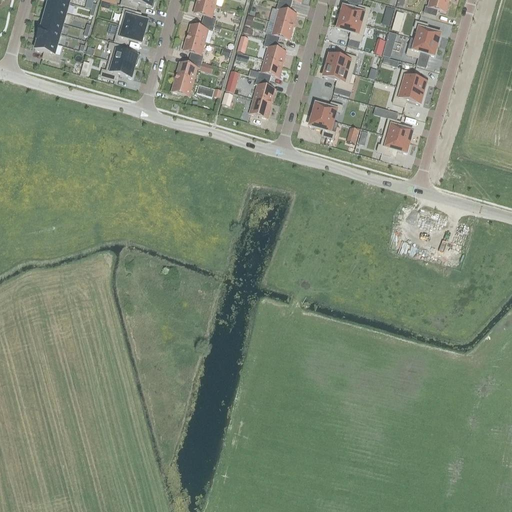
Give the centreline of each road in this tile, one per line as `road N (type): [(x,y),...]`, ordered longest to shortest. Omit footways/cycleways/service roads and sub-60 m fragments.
road 1 (residential): [(417,191),(471,0)]
road 2 (residential): [(280,152),(323,0)]
road 3 (unclassified): [(143,114),(6,75)]
road 4 (unclassified): [(417,191),(280,152)]
road 5 (unclassified): [(280,152),(143,114)]
